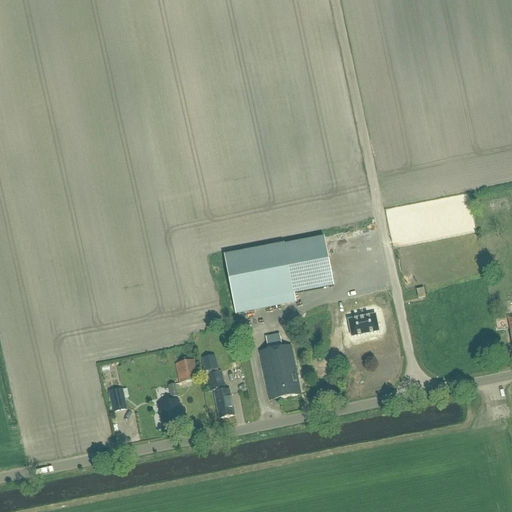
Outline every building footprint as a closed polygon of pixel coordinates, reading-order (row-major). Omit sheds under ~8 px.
[(324,239),(225,258),(235,307),(334,288),(324,239)] [(375,317),(348,322),(352,339),(379,334),(375,317)] [(267,338),(270,352),(284,349),(281,335),(267,338)] [(238,345),(230,346),(231,362),(239,362),(238,345)] [(284,349),(270,352),(260,353),(270,401),(301,395),(291,347),(284,349)] [(214,357),(203,360),(206,373),(217,370),(214,357)] [(178,385),(198,381),(195,362),(174,367),(178,385)] [(226,392),(222,373),(208,376),(211,393),(214,392),(220,420),(235,417),(230,391),(226,392)] [(170,399),(177,398),(175,386),(167,388),(170,399)] [(123,390),(109,393),(113,413),(127,410),(123,390)] [(182,420),(178,401),(158,405),(160,416),(161,416),(162,419),(160,419),(163,431),(168,430),(168,432),(182,429),(181,420),(182,420)]
